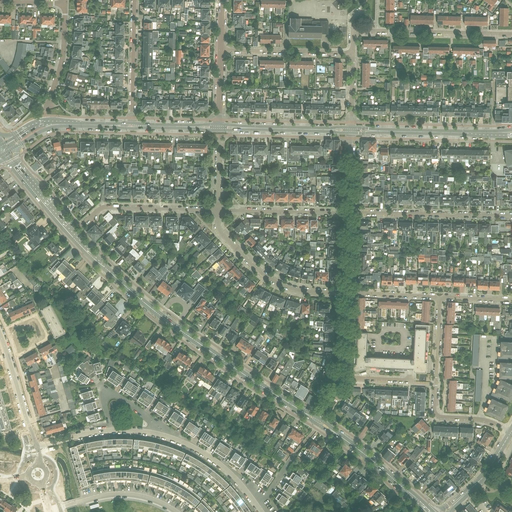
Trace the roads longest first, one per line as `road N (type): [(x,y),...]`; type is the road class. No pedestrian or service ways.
road 1 (secondary): [(317,421),(145,304),(5,152)]
road 2 (residential): [(440,297),(436,415),(479,418),(511,432)]
road 3 (residential): [(352,52),(352,30),(511,34)]
road 4 (residential): [(347,292),(297,289),(258,270),(220,231),(218,210)]
road 5 (residential): [(349,212),(511,215)]
road 6 (primary): [(511,134),(350,130)]
road 7 (secondary): [(430,511),(317,421)]
road 8 (residential): [(82,223),(102,207),(218,210)]
road 9 (residential): [(176,511),(125,493),(49,511)]
road 10 (residential): [(220,49),(352,52)]
road 11 (primary): [(350,130),(219,127)]
road 12 (residential): [(218,210),(349,212)]
road 13 (residential): [(134,0),(131,126)]
road 14 (unclassified): [(37,447),(0,328)]
road 15 (residential): [(111,429),(107,392),(171,437)]
